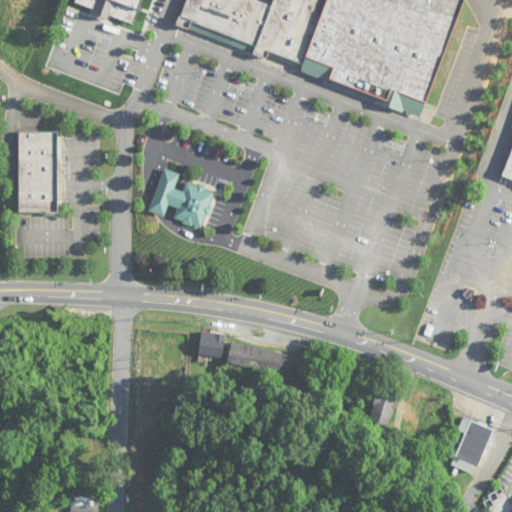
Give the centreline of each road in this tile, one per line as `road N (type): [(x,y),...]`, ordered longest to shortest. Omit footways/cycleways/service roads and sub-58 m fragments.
road 1 (secondary): [(0,289),(121,293),(262,313),(511,400)]
road 2 (residential): [(121,293),(127,121),(39,90),(0,65)]
road 3 (residential): [(0,477),(121,293)]
road 4 (residential): [(114,511),(121,293)]
